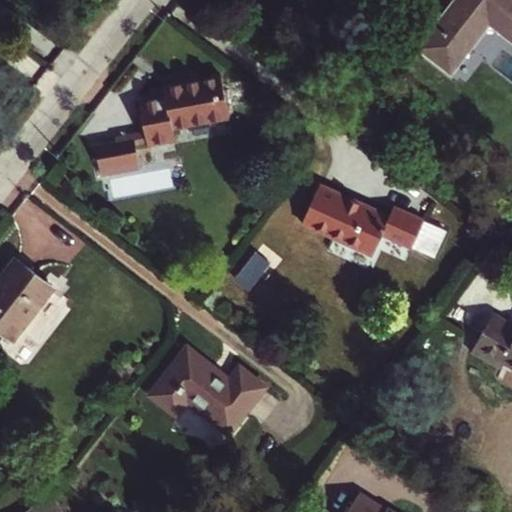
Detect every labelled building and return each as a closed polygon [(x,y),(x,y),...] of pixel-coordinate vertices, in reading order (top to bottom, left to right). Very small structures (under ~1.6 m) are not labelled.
[(511,0),(458,0),(423,46),(453,69),(491,19),(511,35),(511,0)] [(152,142),(152,143),(180,137),(178,126),(232,115),(223,74),(167,86),(169,95),(143,101),(146,114),(141,115),(143,121),(134,122),(139,144),(152,142)] [(134,122),(118,126),(125,159),(141,156),(139,144),(134,122)] [(125,159),(119,131),(98,136),(101,153),(98,154),(100,164),(125,159)] [(391,214),(321,183),(304,222),(373,253),(383,231),(412,244),(425,217),(395,204),(391,214)] [(41,278),(16,258),(0,278),(0,328),(1,329),(41,278)] [(511,332),(489,320),(466,360),(493,375),(497,367),(511,375),(511,332)] [(229,380),(188,348),(153,393),(177,412),(189,397),(230,429),(265,385),(241,366),(229,380)] [(65,511),(52,494),(28,511),(65,511)] [(349,511),(391,511),(390,511),(389,511),(385,511),(360,496),(349,511)]
